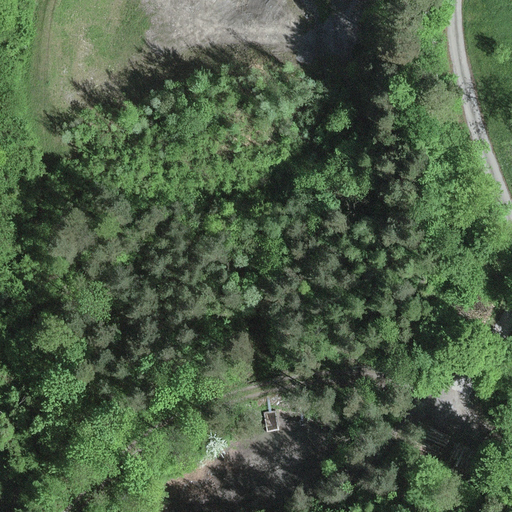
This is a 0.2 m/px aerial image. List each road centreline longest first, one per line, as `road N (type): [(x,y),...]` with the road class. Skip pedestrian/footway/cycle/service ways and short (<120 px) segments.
road 1 (track): [(511,440),(372,381),(296,379),(240,392),(159,436),(69,511)]
road 2 (track): [(511,291),(456,411),(384,511)]
road 3 (track): [(467,0),(464,36),(511,236)]
